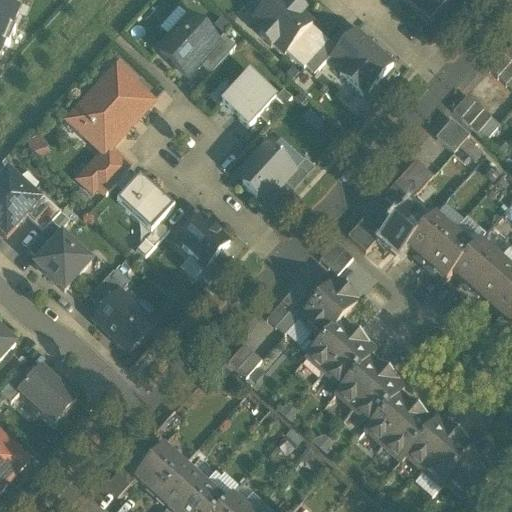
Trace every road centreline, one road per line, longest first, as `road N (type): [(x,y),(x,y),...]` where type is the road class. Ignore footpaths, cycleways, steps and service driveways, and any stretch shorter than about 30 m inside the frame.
road 1 (residential): [(286,264),(451,85)]
road 2 (residential): [(144,418),(286,264)]
road 3 (residential): [(144,418),(0,285)]
road 4 (residential): [(511,393),(387,285)]
road 5 (residential): [(286,264),(175,160)]
road 6 (residential): [(57,511),(144,418)]
road 7 (residential): [(451,85),(363,0)]
